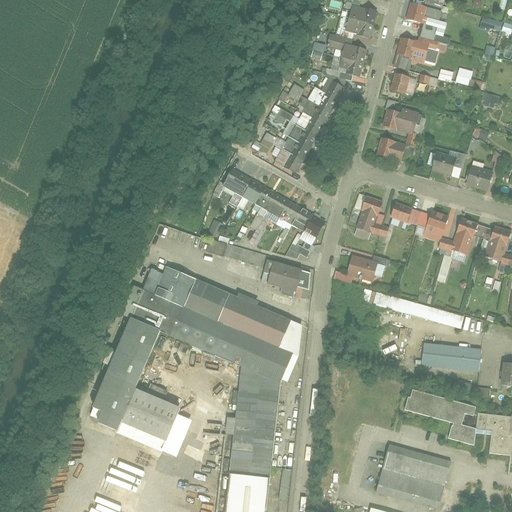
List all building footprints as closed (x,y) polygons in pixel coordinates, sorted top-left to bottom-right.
[(429,3),(415,0),(412,0),(408,19),(421,22),(418,36),(406,34),(401,53),(416,57),(420,39),(431,42),(436,22),(425,20),(429,3)] [(377,11),(354,4),(345,31),(368,39),(377,11)] [(481,18),(479,28),(500,31),(502,22),(481,18)] [(501,33),(511,35),(511,29),(511,24),(502,23),(501,33)] [(320,61),(324,46),(314,43),(310,58),(320,61)] [(366,49),(348,44),(341,70),(359,75),(366,49)] [(486,46),(482,60),(490,63),(494,48),(486,46)] [(457,69),(455,84),(469,86),(471,71),(457,69)] [(439,70),(438,79),(451,81),(452,72),(439,70)] [(411,75),(396,71),(391,89),(407,93),(411,75)] [(422,76),(420,83),(435,87),(437,80),(422,76)] [(345,87),(328,77),(279,164),(297,174),(345,87)] [(469,79),(468,86),(482,89),(484,83),(469,79)] [(287,97),(297,102),(303,89),(293,84),(287,97)] [(492,109),(494,104),(497,105),(499,98),(485,93),(481,106),(492,109)] [(423,114),(387,106),(382,127),(418,136),(423,114)] [(408,164),(412,143),(379,135),(377,143),(374,156),(408,164)] [(457,156),(431,149),(426,166),(432,167),(452,173),(457,156)] [(501,162),(502,155),(493,154),(492,161),(501,162)] [(494,172),(466,164),(461,182),(489,189),(494,172)] [(324,222),(233,170),(224,187),(316,239),(322,228),(321,227),(324,222)] [(384,202),(369,198),(359,228),(374,233),(384,202)] [(415,207),(394,201),(389,216),(410,223),(415,207)] [(450,214),(431,209),(426,225),(445,230),(450,214)] [(472,236),(510,246),(511,238),(511,229),(496,225),(494,230),(479,226),(480,221),(461,216),(453,242),(438,238),(435,249),(466,258),(472,236)] [(208,234),(217,237),(222,224),(213,220),(208,234)] [(222,235),(227,237),(231,228),(226,226),(222,235)] [(249,240),(254,231),(250,228),(244,238),(249,240)] [(311,293),(312,273),(203,242),(200,252),(267,272),(264,284),(286,291),(283,298),(297,302),(301,290),(311,293)] [(308,261),(311,255),(295,246),(288,258),(297,263),(301,257),(308,261)] [(374,282),(379,259),(350,251),(344,274),(374,282)] [(498,271),(505,273),(507,266),(500,264),(498,271)] [(222,511),(260,511),(264,479),(268,479),(279,384),(291,353),(279,348),(287,322),(168,272),(164,280),(149,275),(88,421),(175,456),(195,416),(134,389),(156,337),(200,357),(203,352),(215,357),(205,374),(216,380),(209,399),(233,411),(222,511)] [(459,332),(462,321),(363,293),(360,304),(459,332)] [(468,331),(470,319),(464,317),(461,329),(468,331)] [(484,348),(420,345),(419,367),(483,369),(484,348)] [(511,363),(501,362),(498,387),(511,388),(511,363)] [(476,409),(412,392),(407,412),(453,425),(449,437),(472,444),(476,432),(462,428),(466,415),(473,417),(476,409)] [(511,416),(482,415),(481,430),(495,431),(494,452),(511,452),(511,416)] [(451,462),(387,445),(375,489),(440,506),(451,462)]
